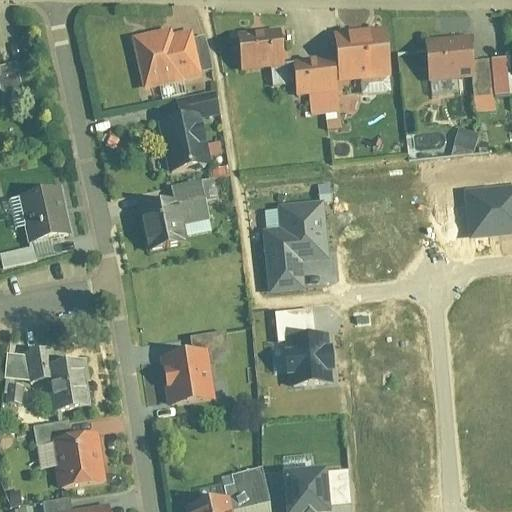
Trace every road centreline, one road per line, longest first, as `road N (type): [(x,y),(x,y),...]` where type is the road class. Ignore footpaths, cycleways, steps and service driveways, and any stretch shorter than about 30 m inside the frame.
road 1 (residential): [(61,0),(146,511)]
road 2 (unclassified): [(511,6),(279,0)]
road 3 (residential): [(450,511),(433,283)]
